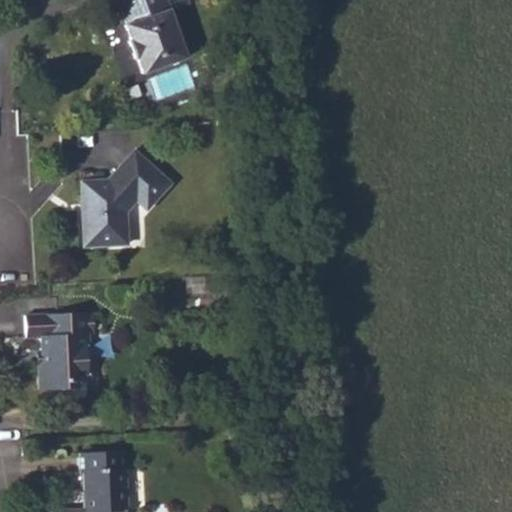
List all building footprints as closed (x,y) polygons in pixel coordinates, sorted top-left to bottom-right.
[(133,37),(131,38),(136,54),(134,55),(139,70),(142,69),(146,84),(193,66),(177,21),(179,20),(170,0),(144,0),(123,7),(133,37)] [(215,125),(234,125),(233,113),(215,114),(215,125)] [(508,158),(508,133),(480,132),(480,157),(508,158)] [(99,238),(100,245),(122,245),(122,211),(133,200),(144,211),(168,186),(134,151),(108,179),(80,182),(83,238),(99,238)] [(84,247),(100,245),(99,238),(83,238),(84,247)] [(25,336),(38,335),(39,365),(36,365),(37,388),(57,388),(65,380),(81,379),(80,333),(90,332),(89,312),(24,314),(25,336)] [(235,444),(223,445),(223,458),(236,457),(235,444)] [(118,451),(74,452),(75,474),(79,474),(80,491),(85,498),(86,507),(45,508),(45,511),(119,511),(120,509),(120,479),(119,469),(118,451)] [(139,468),(119,469),(120,479),(120,509),(140,509),(139,468)] [(499,511),(500,496),(472,495),(471,511),(499,511)]
